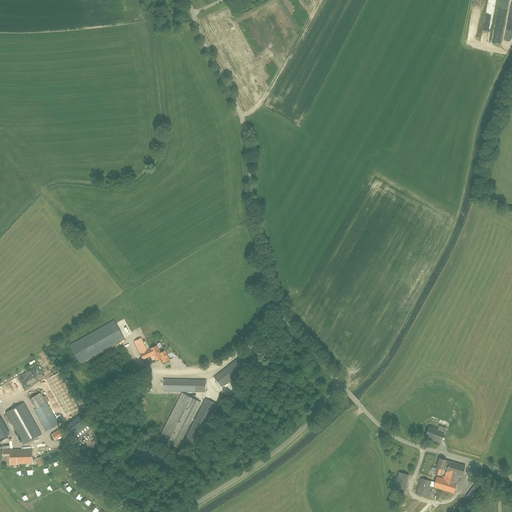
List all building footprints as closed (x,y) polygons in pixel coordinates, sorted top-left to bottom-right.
[(492,0),(485,0),(483,13),(490,14),(492,0)] [(234,11),(243,7),(240,3),(232,7),(234,11)] [(123,300),(115,304),(127,330),(135,326),(123,300)] [(114,321),(70,345),(80,363),(124,339),(114,321)] [(151,349),(147,351),(141,338),(134,341),(143,359),(153,354),(156,360),(161,358),(163,362),(169,360),(165,351),(161,353),(157,346),(151,349)] [(249,349),(214,378),(221,387),(256,359),(249,349)] [(33,367),(21,372),(22,375),(18,376),(20,380),(23,378),(24,380),(36,375),(34,369),(33,367)] [(141,378),(146,389),(151,386),(147,375),(141,378)] [(7,387),(17,387),(17,376),(14,376),(7,376),(7,387)] [(163,391),(205,392),(206,380),(163,379),(163,391)] [(36,409),(34,410),(47,432),(59,425),(41,393),(30,399),(36,409)] [(200,402),(182,393),(159,438),(177,447),(200,402)] [(206,398),(185,438),(197,444),(217,404),(206,398)] [(24,403),(6,413),(24,444),(41,435),(24,403)] [(76,442),(91,429),(78,414),(63,427),(76,442)] [(439,426),(438,429),(429,425),(425,437),(440,443),(444,431),(445,428),(439,426)] [(62,428),(52,435),(55,440),(65,433),(62,428)] [(17,464),(33,463),(32,449),(3,450),(3,456),(10,456),(11,465),(17,464)] [(41,457),(36,459),(38,466),(44,464),(41,457)] [(430,473),(434,474),(439,475),(441,469),(446,470),(444,479),(436,477),(435,482),(420,478),(416,494),(427,497),(430,486),(453,493),(459,475),(462,476),(465,465),(439,458),(436,470),(431,469),(430,473)] [(408,475),(399,472),(394,491),(403,493),(408,475)] [(467,497),(471,500),(481,487),(476,484),(467,497)]
